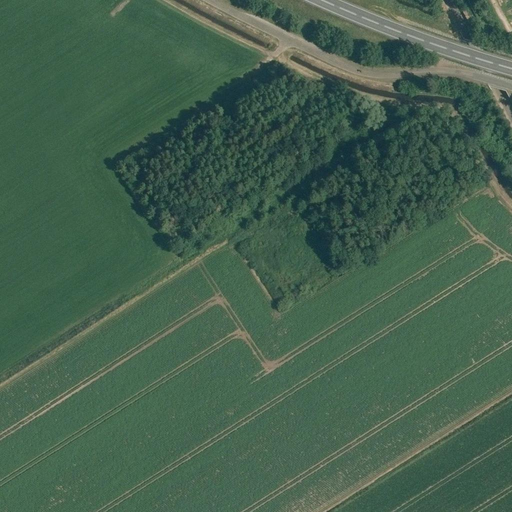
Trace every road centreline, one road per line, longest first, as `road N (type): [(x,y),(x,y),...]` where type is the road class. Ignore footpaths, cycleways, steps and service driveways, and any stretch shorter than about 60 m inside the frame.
road 1 (unclassified): [(511,88),(456,72),(364,72),(212,0)]
road 2 (trunk): [(511,69),(321,0)]
road 3 (unclassified): [(511,118),(448,0)]
